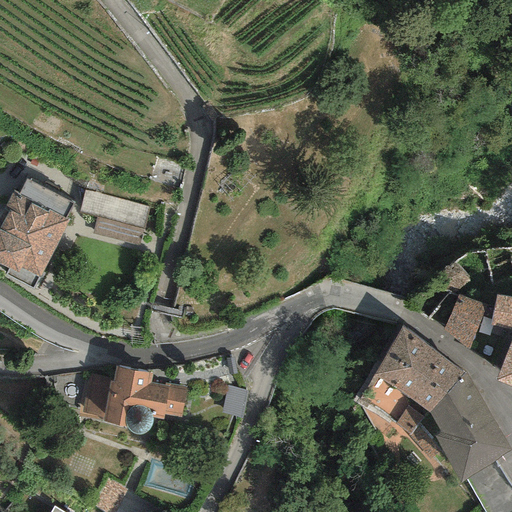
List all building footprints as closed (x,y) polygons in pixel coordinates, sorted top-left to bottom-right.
[(17,196),(11,193),(4,207),(9,209),(0,227),(0,264),(8,269),(5,275),(33,289),(68,219),(65,218),(73,203),(26,179),(17,196)] [(149,207),(84,191),(79,211),(96,215),(92,233),(139,245),(149,207)] [(485,306),(458,294),(443,329),(469,351),(485,306)] [(511,296),(496,294),(490,324),(511,329),(511,296)] [(464,372),(401,326),(358,399),(391,419),(406,398),(430,412),(464,372)] [(511,340),(496,379),(511,386),(511,340)] [(152,373),(115,366),(113,378),(87,374),(80,415),(101,419),(100,423),(127,427),(128,429),(130,433),(134,435),(141,434),(145,433),(149,431),(150,428),(152,422),(152,418),(163,420),(164,415),(180,417),(187,387),(164,383),(164,385),(150,382),(152,373)] [(511,449),(466,373),(464,372),(430,412),(441,434),(435,437),(461,482),(511,449)] [(247,391),(227,386),(221,413),(239,416),(242,417),(247,391)] [(406,407),(393,422),(407,433),(420,418),(406,407)] [(438,450),(420,425),(410,433),(431,457),(438,450)] [(113,511),(125,490),(106,480),(93,505),(106,511),(113,511)]
